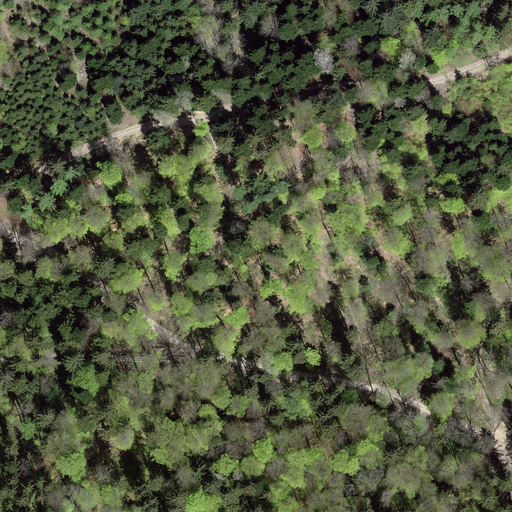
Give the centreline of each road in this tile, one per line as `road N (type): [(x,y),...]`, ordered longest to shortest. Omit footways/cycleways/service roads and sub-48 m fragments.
road 1 (track): [(491,439),(395,393),(211,353),(75,265),(0,232)]
road 2 (track): [(0,180),(120,133),(336,84),(445,77),(511,48)]
road 3 (track): [(0,362),(150,347),(211,353)]
